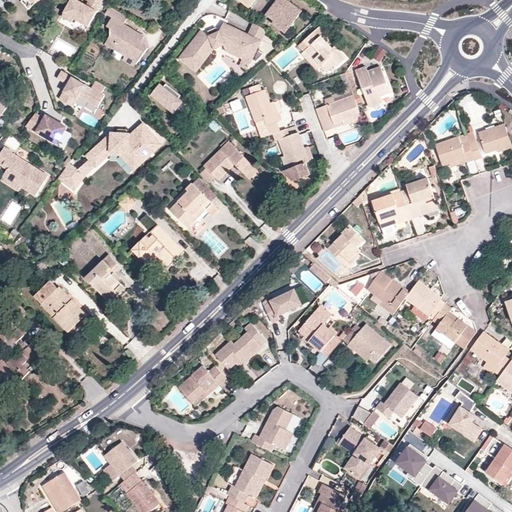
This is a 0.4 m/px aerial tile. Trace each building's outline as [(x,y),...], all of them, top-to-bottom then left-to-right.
[(37,2),(34,0),(23,0),(31,8),(37,2)] [(91,0),(90,3),(83,0),(73,0),(65,15),(75,21),(77,17),(91,25),(105,0),(91,0)] [(255,0),(238,0),(249,8),(255,0)] [(302,11),(287,0),(276,0),(265,15),(274,21),(273,24),(285,33),(302,11)] [(126,24),(130,17),(111,7),(107,14),(114,18),(109,27),(113,29),(113,36),(108,44),(116,49),(120,46),(127,51),(128,55),(128,57),(139,64),(151,48),(148,46),(145,45),(144,41),(146,38),(147,36),(126,24)] [(249,35),(224,23),(220,32),(210,37),(202,31),(180,59),(196,72),(215,49),(225,45),(242,53),(240,57),(244,59),(255,38),(249,35)] [(262,41),(267,31),(255,23),(249,35),(255,38),(262,41)] [(320,26),(304,41),(299,45),(304,51),(311,60),(315,57),(322,66),(322,65),(328,72),(335,65),(337,67),(346,59),(335,47),(333,49),(322,37),(325,33),(320,26)] [(260,52),(262,49),(259,48),(262,41),(255,38),(244,59),(240,57),(237,63),(248,69),(253,59),(257,61),(259,59),(261,58),(262,56),(264,55),(265,54),(260,52)] [(242,53),(225,45),(228,51),(240,57),(242,53)] [(127,51),(120,46),(116,49),(128,55),(127,51)] [(316,71),(322,66),(315,57),(311,60),(304,51),(301,54),(316,71)] [(383,102),(381,97),(379,93),(389,89),(381,67),(369,71),(367,66),(356,70),(370,107),(383,102)] [(93,88),(63,70),(58,78),(66,82),(69,84),(66,89),(60,98),(74,107),(80,96),(99,107),(106,96),(102,94),(93,88)] [(346,74),(340,76),(343,84),(349,82),(347,78),(346,74)] [(357,91),(351,76),(350,77),(347,78),(349,82),(352,92),(357,91)] [(14,101),(7,96),(0,91),(0,79),(1,78),(0,77),(0,112),(3,115),(14,101)] [(9,88),(0,81),(0,91),(7,96),(10,92),(9,88)] [(97,81),(93,88),(102,94),(106,87),(97,81)] [(181,95),(167,84),(164,87),(160,84),(151,95),(174,113),(183,102),(179,99),(181,95)] [(249,90),(251,95),(262,90),(260,84),(255,85),(249,90)] [(391,93),(389,89),(379,93),(381,97),(391,93)] [(265,90),(262,90),(251,95),(246,97),(258,129),(277,122),(281,121),(276,108),(272,110),(270,104),(265,90)] [(350,118),(351,123),(362,119),(354,96),(353,95),(334,102),(333,97),(325,100),(327,106),(334,124),(342,121),(350,118)] [(240,100),(231,103),(235,113),(244,110),(240,100)] [(317,109),(325,132),(344,125),(342,121),(334,124),(327,106),(317,109)] [(67,127),(47,116),(45,119),(36,114),(27,126),(58,143),(67,127)] [(220,126),(215,120),(210,125),(215,131),(220,126)] [(280,131),(277,122),(258,129),(262,138),(273,134),(280,131)] [(130,134),(112,133),(112,135),(110,135),(86,156),(89,159),(81,167),(86,174),(95,166),(96,167),(110,155),(121,155),(124,153),(129,159),(132,156),(140,165),(163,145),(144,124),(130,136),(130,135),(130,134)] [(511,147),(504,124),(478,132),(485,153),(496,150),(497,152),(511,147)] [(309,162),(298,132),(290,135),(287,129),(280,131),(273,134),(275,142),(279,141),(284,156),(281,157),(286,170),(284,171),(293,181),(309,175),(305,163),(309,162)] [(473,159),(474,160),(481,157),(473,132),(465,134),(473,159)] [(473,159),(465,134),(435,144),(442,165),(448,163),(455,161),(456,164),(473,159)] [(204,166),(206,168),(215,177),(218,181),(235,165),(245,175),(254,166),(229,141),(204,166)] [(49,176),(12,153),(12,152),(5,147),(0,155),(0,165),(3,167),(4,165),(9,168),(8,170),(4,176),(13,182),(15,179),(23,184),(21,187),(22,187),(36,196),(49,176)] [(140,165),(132,156),(129,159),(124,153),(121,155),(134,170),(140,165)] [(476,161),(468,164),(472,174),(480,172),(476,161)] [(78,170),(70,164),(67,167),(63,172),(58,179),(67,185),(78,170)] [(437,174),(434,165),(429,167),(431,176),(437,174)] [(259,171),(254,166),(245,175),(250,180),(259,171)] [(86,174),(81,167),(78,170),(67,185),(74,190),(85,175),(86,174)] [(210,183),(215,177),(206,168),(200,174),(210,183)] [(13,182),(4,176),(1,180),(19,192),(22,187),(21,187),(23,184),(15,179),(13,182)] [(407,189),(399,192),(408,219),(417,216),(415,212),(436,205),(427,177),(406,184),(407,189)] [(220,210),(194,183),(187,190),(190,192),(172,210),(189,228),(199,218),(195,215),(204,206),(207,210),(213,216),(220,210)] [(399,192),(372,201),(379,223),(399,217),(401,222),(408,219),(399,192)] [(138,203),(129,195),(122,203),(130,211),(138,203)] [(438,209),(436,205),(415,212),(417,216),(438,209)] [(199,218),(207,210),(204,206),(195,215),(199,218)] [(455,211),(450,213),(454,224),(458,222),(455,211)] [(393,224),(401,222),(399,217),(379,223),(381,228),(393,224)] [(393,224),(381,228),(383,235),(395,231),(393,224)] [(134,250),(150,266),(160,256),(164,259),(171,266),(186,251),(159,225),(152,232),(154,235),(151,238),(149,235),(134,250)] [(354,249),(362,240),(348,226),(341,233),(343,234),(328,249),(348,268),(354,262),(352,260),(358,253),(354,249)] [(123,267),(110,255),(87,278),(107,298),(116,290),(120,294),(126,288),(120,281),(114,276),(117,273),(123,267)] [(154,270),(164,259),(160,256),(150,266),(154,270)] [(404,298),(409,292),(402,287),(400,290),(390,282),(392,280),(380,271),(367,289),(381,299),(396,310),(396,309),(404,298)] [(123,278),(117,273),(114,276),(120,281),(123,278)] [(88,315),(54,280),(36,297),(71,331),(88,315)] [(402,287),(392,280),(390,282),(400,290),(402,287)] [(423,322),(427,316),(432,320),(445,303),(440,299),(442,297),(418,280),(409,292),(404,298),(414,305),(409,311),(423,322)] [(112,303),(120,294),(116,290),(107,298),(112,303)] [(302,306),(295,291),(271,302),(265,308),(273,325),(281,321),(279,317),(302,306)] [(393,314),(396,310),(381,299),(378,302),(393,314)] [(445,303),(432,320),(438,325),(436,328),(447,336),(455,342),(464,349),(477,331),(459,318),(457,321),(447,314),(449,311),(452,308),(445,303)] [(321,307),(316,313),(327,323),(332,317),(321,307)] [(457,321),(459,318),(449,311),(447,314),(457,321)] [(316,313),(299,332),(305,337),(310,341),(309,342),(322,353),(322,352),(336,336),(324,326),(327,323),(316,313)] [(380,316),(377,320),(385,326),(388,322),(380,316)] [(30,333),(17,319),(0,336),(0,345),(2,348),(6,344),(13,350),(15,348),(19,352),(8,363),(0,355),(0,378),(3,376),(11,383),(20,376),(24,379),(31,372),(30,371),(25,365),(30,360),(32,361),(42,352),(33,343),(29,346),(23,340),(30,333)] [(385,326),(377,320),(374,323),(382,329),(385,326)] [(350,344),(349,345),(355,349),(357,347),(361,351),(361,355),(368,361),(371,357),(377,362),(392,345),(366,323),(361,329),(350,344)] [(243,364),(262,347),(260,346),(266,341),(251,324),(245,329),(245,330),(248,333),(235,345),(232,342),(216,356),(229,370),(235,363),(239,359),(242,363),(243,364)] [(350,344),(361,329),(356,325),(345,339),(350,344)] [(509,350),(484,331),(470,349),(486,361),(482,366),(498,378),(511,361),(505,356),(509,350)] [(336,336),(322,352),(329,358),(343,342),(336,336)] [(455,342),(447,336),(443,341),(451,347),(455,342)] [(511,358),(511,361),(498,378),(496,381),(511,392),(511,358)] [(36,365),(32,361),(30,360),(25,365),(30,371),(36,365)] [(220,385),(226,380),(215,367),(209,372),(204,367),(179,389),(193,404),(203,395),(217,382),(220,385)] [(217,382),(203,395),(206,397),(220,385),(217,382)] [(401,420),(418,398),(401,384),(386,403),(383,401),(376,409),(389,420),(394,414),(401,420)] [(472,443),(482,429),(474,424),(479,417),(471,411),(477,403),(460,391),(456,397),(462,402),(447,425),(472,443)] [(274,409),(265,427),(268,429),(266,432),(263,431),(259,438),(276,446),(286,450),(295,433),(287,429),(294,415),(280,407),(274,409)] [(363,426),(372,415),(358,408),(353,419),(363,426)] [(380,416),(374,412),(372,415),(363,426),(369,430),(380,416)] [(413,428),(418,431),(421,425),(417,422),(413,428)] [(424,422),(421,425),(418,431),(428,438),(434,430),(424,422)] [(350,429),(342,441),(358,452),(355,456),(359,458),(349,472),(360,480),(370,466),(371,467),(382,451),(350,429)] [(276,446),(259,438),(256,436),(252,443),(272,453),(276,446)] [(339,445),(355,456),(358,452),(342,441),(339,445)] [(106,458),(121,477),(125,483),(135,475),(137,473),(133,468),(138,464),(124,444),(106,458)] [(485,472),(502,483),(511,467),(511,448),(505,444),(485,472)] [(428,458),(410,445),(393,468),(420,487),(433,469),(428,466),(431,461),(428,458)] [(248,495),(253,497),(262,481),(266,483),(274,467),(253,456),(236,487),(233,486),(228,495),(231,497),(244,503),(248,495)] [(345,469),(349,472),(359,458),(355,456),(345,469)] [(435,465),(433,469),(420,487),(448,507),(458,493),(464,485),(435,465)] [(511,467),(502,483),(504,485),(511,474),(511,467)] [(62,511),(63,511),(82,501),(66,473),(46,484),(62,511)] [(151,511),(161,505),(143,482),(142,484),(135,475),(125,483),(123,484),(129,493),(127,494),(140,511),(151,511)] [(257,500),(266,483),(262,481),(253,497),(257,500)] [(366,485),(359,482),(355,491),(362,494),(366,485)] [(85,483),(79,485),(83,495),(89,493),(85,483)] [(347,495),(324,483),(320,491),(323,493),(319,501),(323,503),(318,511),(343,511),(347,506),(342,503),(347,495)] [(492,504),(478,493),(464,511),(490,511),(488,510),(492,504)] [(244,503),(231,497),(226,505),(230,506),(226,511),(245,511),(249,506),(244,503)] [(318,511),(323,503),(319,501),(312,511),(318,511)]
